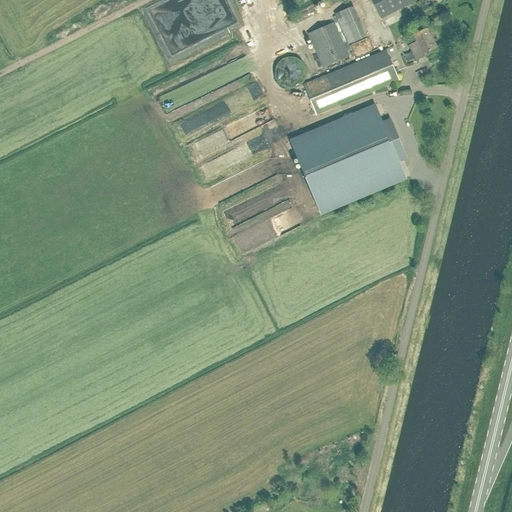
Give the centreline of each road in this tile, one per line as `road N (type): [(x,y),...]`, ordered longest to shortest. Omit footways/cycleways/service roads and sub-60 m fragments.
road 1 (unclassified): [(363,511),(486,0)]
road 2 (primary): [(474,511),(511,361)]
